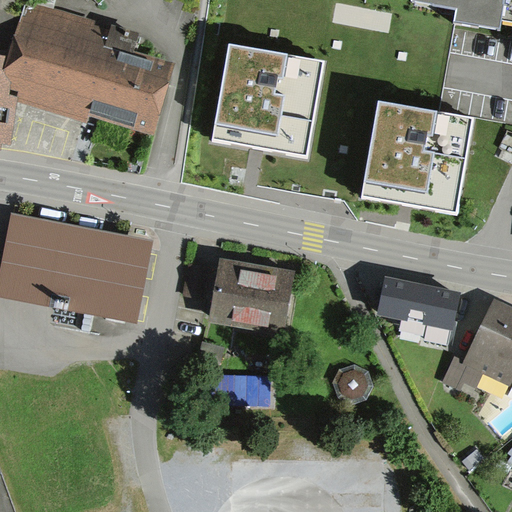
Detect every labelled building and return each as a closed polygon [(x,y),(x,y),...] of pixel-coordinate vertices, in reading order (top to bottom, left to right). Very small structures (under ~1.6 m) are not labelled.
[(511,0),(414,0),(413,6),(452,11),(450,26),(499,32),(500,23),(511,24),(511,0)] [(140,33),(25,3),(7,58),(4,69),(12,83),(11,90),(18,91),(17,102),(87,123),(89,116),(154,136),(176,62),(134,51),(140,33)] [(327,61),(229,43),(211,141),(260,150),(308,159),(327,61)] [(0,145),(0,144),(11,145),(17,102),(18,91),(11,90),(12,83),(4,69),(7,58),(0,56),(0,145)] [(472,120),(379,103),(362,196),(410,205),(455,213),(472,120)] [(153,241),(13,214),(0,278),(0,295),(137,322),(153,241)] [(293,270),(221,258),(210,320),(283,332),(293,270)] [(456,294),(386,279),(377,316),(448,331),(456,294)] [(511,312),(500,306),(469,367),(455,360),(443,384),(470,398),(483,374),(508,387),(511,380),(511,312)]
